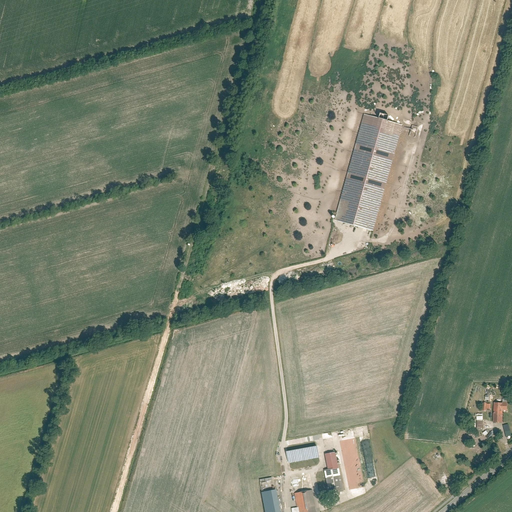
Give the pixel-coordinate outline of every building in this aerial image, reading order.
[(362,115),(333,220),(372,231),(401,126),(362,115)] [(411,125),(408,136),(415,137),(418,127),(411,125)] [(503,403),(493,403),(493,422),(503,422),(503,403)] [(286,452),(288,464),(318,458),(316,447),(286,452)] [(335,452),(323,454),(326,470),(323,471),(328,494),(342,491),(335,452)] [(359,462),(348,464),(351,492),(362,491),(359,462)] [(261,493),(263,511),(277,511),(275,491),(261,493)] [(295,493),(298,511),(314,511),(311,491),(295,493)]
